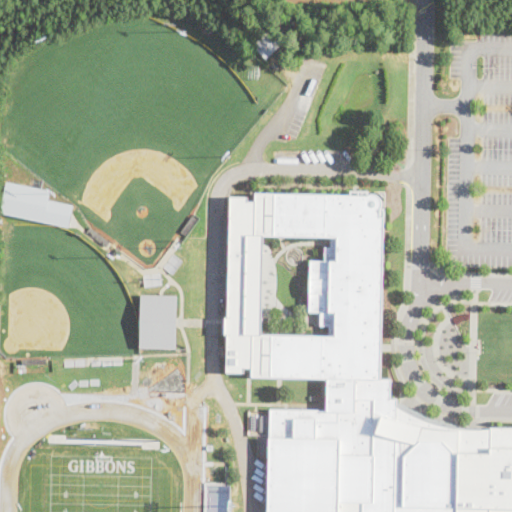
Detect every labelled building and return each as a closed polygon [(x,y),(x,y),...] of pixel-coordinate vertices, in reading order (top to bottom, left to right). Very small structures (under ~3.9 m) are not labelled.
[(306,0),(299,16),(292,13),(297,0),(306,0)] [(309,0),(316,3),(309,19),(301,15),(309,0)] [(266,59),(252,44),(271,27),(284,41),(266,59)] [(7,180),(1,211),(69,226),(73,205),(49,199),(50,189),(7,180)] [(256,193),(350,195),(351,191),(369,191),(368,195),(372,194),(376,195),(379,197),(381,198),(382,200),(382,204),(381,208),(381,217),(384,217),(380,379),(391,379),(390,399),(397,399),(397,404),(421,418),(451,426),(490,426),(490,429),(490,452),(458,452),(457,511),(362,511),(363,503),(339,502),(338,511),(268,511),(270,409),(327,411),(328,379),(254,377),(254,367),(244,366),(244,371),(227,370),(231,196),(248,197),(248,201),(256,201),(256,193)] [(197,220),(186,236),(181,232),(193,216),(197,220)] [(109,242),(106,247),(87,232),(90,227),(109,242)] [(176,348),(140,347),(141,294),(177,295),(176,348)] [(511,511),(511,426),(490,426),(490,429),(490,452),(458,452),(457,511),(511,511)]
